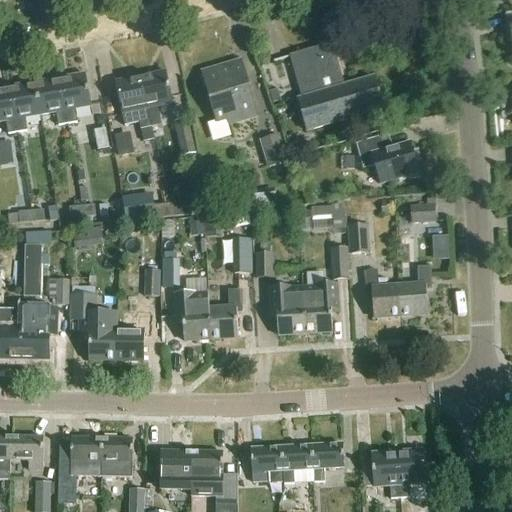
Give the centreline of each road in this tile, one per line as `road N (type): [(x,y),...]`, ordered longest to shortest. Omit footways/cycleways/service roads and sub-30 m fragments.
road 1 (residential): [(0,400),(171,404),(482,388)]
road 2 (unclassified): [(482,388),(470,112),(450,0)]
road 3 (residential): [(209,0),(0,43)]
road 4 (unclassified): [(473,511),(482,388)]
